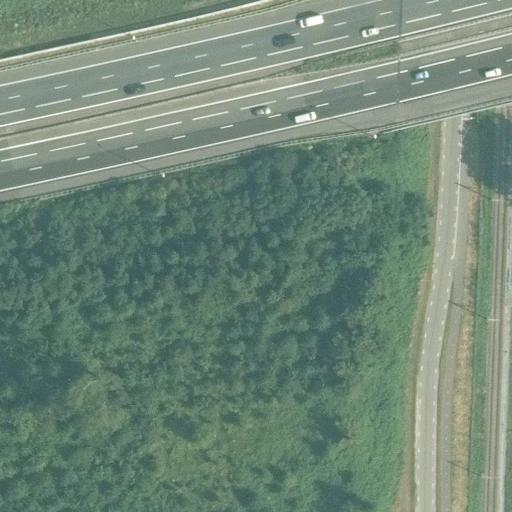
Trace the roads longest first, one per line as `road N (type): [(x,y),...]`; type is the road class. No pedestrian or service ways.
road 1 (motorway): [(0,176),(511,60)]
road 2 (unclassified): [(423,511),(426,369),(447,214),(456,0)]
road 3 (motorway): [(444,0),(0,100)]
